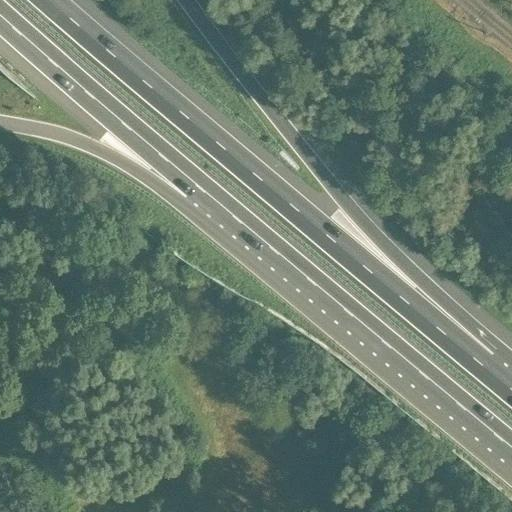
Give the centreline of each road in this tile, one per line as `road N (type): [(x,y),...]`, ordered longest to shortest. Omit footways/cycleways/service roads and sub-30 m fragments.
road 1 (motorway): [(487,369),(50,0)]
road 2 (motorway): [(487,369),(185,0)]
road 3 (motorway): [(195,186),(511,450)]
road 4 (motorway): [(0,18),(195,186)]
road 5 (motorway): [(0,123),(70,139),(195,186)]
